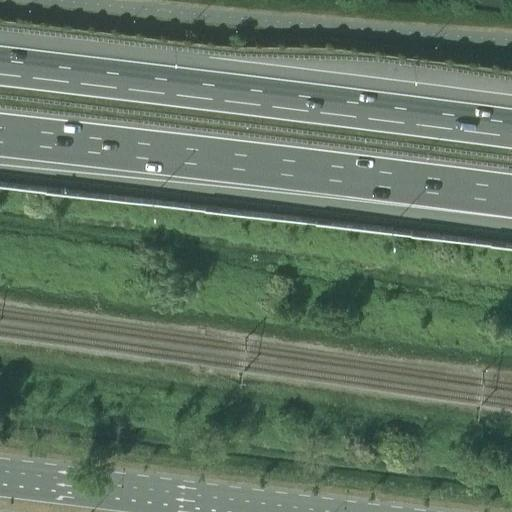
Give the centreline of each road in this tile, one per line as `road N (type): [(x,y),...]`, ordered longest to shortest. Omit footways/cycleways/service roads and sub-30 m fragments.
road 1 (motorway): [(511,123),(0,60)]
road 2 (motorway): [(0,135),(511,195)]
road 3 (primary): [(327,511),(0,471)]
